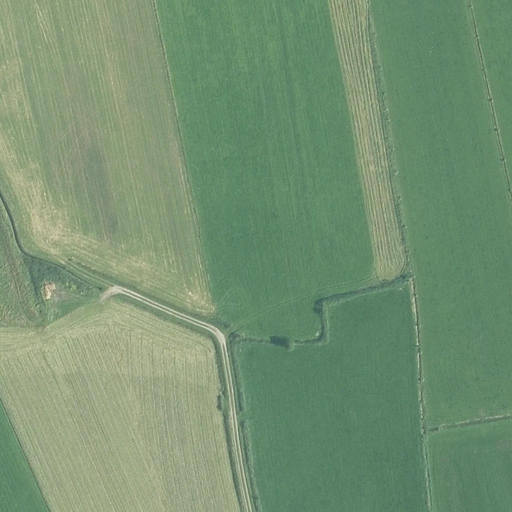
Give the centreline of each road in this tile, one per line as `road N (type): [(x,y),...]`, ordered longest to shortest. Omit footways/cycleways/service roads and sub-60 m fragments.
road 1 (track): [(116,288),(221,338),(247,511)]
road 2 (track): [(65,263),(116,288),(34,315)]
